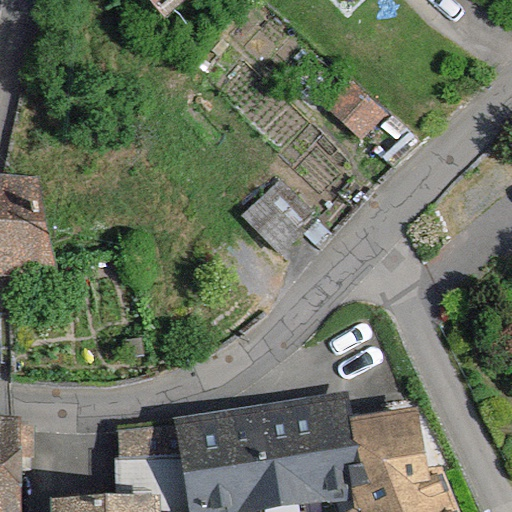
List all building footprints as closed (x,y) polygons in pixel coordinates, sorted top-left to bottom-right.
[(135,0),(158,22),(179,0),(135,0)] [(347,80),(323,106),(359,142),(387,115),(347,80)] [(42,173),(10,170),(0,274),(0,277),(67,273),(42,173)] [(324,214),(286,178),(249,218),(286,253),(324,214)] [(361,419),(360,405),(184,416),(189,511),(242,511),(349,506),(366,505),(361,419)] [(366,505),(349,506),(351,511),(459,511),(420,412),(361,419),(366,505)] [(0,511),(23,511),(20,424),(0,424),(0,511)] [(178,424),(119,428),(120,491),(181,491),(178,424)] [(120,491),(57,490),(56,511),(168,511),(169,492),(120,491)]
